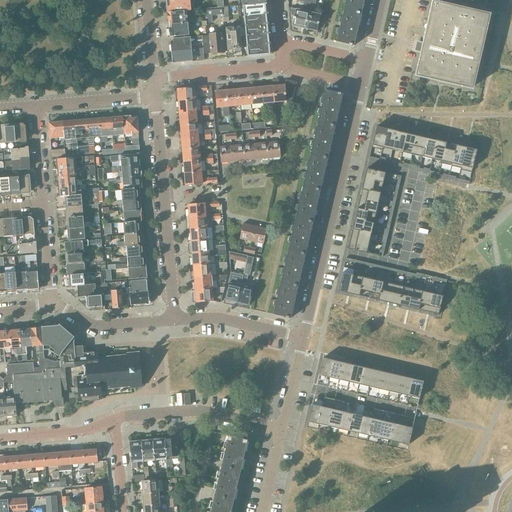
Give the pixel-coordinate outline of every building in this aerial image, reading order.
[(166,0),(167,12),(188,10),(189,10),(188,6),(192,5),(191,0),(166,0)] [(345,0),(343,11),(361,15),(364,0),(345,0)] [(420,51),(420,52),(415,74),(472,87),(479,60),(490,14),(431,0),(421,44),(417,43),(416,50),(420,51)] [(267,4),(242,6),(242,7),(243,7),(243,16),(268,14),(267,4)] [(212,16),(223,15),(222,7),(221,7),(217,8),(206,9),(207,13),(208,22),(212,22),(212,16)] [(304,28),(308,12),(290,8),(291,16),(294,17),(292,26),(304,28)] [(169,25),(189,23),(188,10),(167,12),(169,25)] [(361,15),(343,11),(336,42),(353,46),(361,15)] [(326,16),(308,12),(304,28),(316,31),(317,28),(323,29),(326,16)] [(244,26),(269,24),(268,14),(243,16),(243,17),(244,26)] [(169,25),(170,37),(190,35),(189,23),(169,25)] [(270,34),(269,24),(244,26),(244,27),(245,36),(270,34)] [(202,36),(203,41),(203,48),(204,54),(211,53),(211,54),(224,53),(222,28),(221,28),(221,26),(215,27),(215,29),(216,29),(217,34),(209,34),(210,36),(202,36)] [(241,49),(241,48),(239,27),(226,28),(228,50),(234,50),(235,51),(240,51),(239,49),(241,49)] [(246,46),(271,44),(270,34),(245,36),(245,37),(246,46)] [(179,50),(191,49),(190,38),(172,39),(172,42),(171,44),(171,53),(180,52),(179,50)] [(246,56),(246,57),(272,54),(271,44),(246,46),(246,47),(247,56),(246,56)] [(193,61),(191,49),(179,50),(180,52),(171,53),(172,61),(174,63),(193,61)] [(296,83),(285,81),(284,85),(286,102),(285,102),(286,104),(285,104),(286,111),(289,111),(296,83)] [(286,102),(284,85),(273,86),(275,103),(285,102),(286,102)] [(275,103),(273,86),(261,87),(262,104),(275,103)] [(262,104),(261,87),(250,88),(251,105),(262,104)] [(194,88),(177,89),(178,101),(195,100),(198,99),(198,91),(194,92),(194,88)] [(251,105),(250,88),(238,89),(239,106),(251,105)] [(297,88),(295,100),(300,101),(303,89),(297,88)] [(239,106),(238,89),(227,91),(228,107),(239,106)] [(325,90),(317,122),(335,126),(342,94),(325,90)] [(228,107),(227,91),(215,92),(216,108),(223,107),(224,116),(229,116),(228,107)] [(195,100),(178,101),(179,113),(196,112),(195,100)] [(196,112),(179,113),(180,125),(197,124),(196,112)] [(122,117),(124,134),(132,134),(132,139),(138,138),(138,133),(136,116),(130,116),(129,116),(129,115),(124,115),(124,117),(122,117)] [(116,118),(110,118),(112,138),(117,137),(116,135),(124,135),(124,134),(122,117),(121,117),(120,116),(117,116),(116,118)] [(99,119),(100,137),(107,136),(107,138),(112,138),(110,118),(105,118),(105,117),(100,117),(100,119),(99,119)] [(92,120),(86,120),(88,138),(88,140),(93,139),(93,137),(100,137),(99,119),(97,119),(96,118),(93,118),(92,120)] [(88,138),(86,120),(85,120),(85,119),(80,119),(80,121),(75,121),(76,139),(88,138)] [(64,122),(63,122),(64,138),(64,140),(71,139),(73,156),(78,155),(76,139),(75,121),(69,121),(69,120),(64,120),(64,122)] [(64,138),(63,122),(61,122),(60,121),(57,121),(56,122),(49,123),(50,139),(64,138)] [(327,159),(335,126),(317,122),(309,155),(327,159)] [(15,141),(14,125),(11,125),(11,124),(4,125),(6,142),(15,141)] [(197,124),(180,125),(181,138),(198,136),(197,124)] [(22,125),(14,125),(15,141),(25,141),(24,126),(22,125)] [(383,148),(382,148),(386,129),(376,126),(371,147),(382,150),(383,148)] [(396,131),(386,129),(382,148),(383,148),(392,150),(396,131)] [(406,134),(396,131),(392,150),(402,152),(406,134)] [(416,136),(406,134),(402,152),(412,154),(416,136)] [(198,136),(181,138),(182,149),(199,148),(198,136)] [(426,138),(416,136),(412,154),(422,157),(426,138)] [(436,140),(426,138),(422,157),(432,159),(436,140)] [(441,161),(442,161),(446,143),(436,140),(432,159),(441,161)] [(267,143),(268,158),(272,158),(281,158),(279,142),(267,143)] [(267,143),(255,144),(257,159),(260,159),(260,160),(269,159),(268,158),(267,143)] [(456,145),(446,143),(442,161),(441,161),(440,164),(451,166),(456,145)] [(243,145),(245,161),(253,160),(257,159),(255,144),(243,145)] [(139,152),(139,145),(125,146),(125,148),(126,153),(139,152)] [(243,145),(231,146),(233,162),(237,161),(237,162),(245,161),(243,145)] [(461,168),(466,147),(456,145),(451,166),(460,168),(461,168)] [(219,147),(221,163),(229,162),(233,162),(231,146),(219,147)] [(471,172),(476,150),(466,147),(461,168),(460,168),(460,170),(471,172)] [(11,161),(20,160),(20,158),(28,158),(27,148),(21,149),(16,149),(10,150),(11,155),(4,156),(4,160),(11,159),(11,161)] [(199,148),(182,149),(183,161),(200,160),(199,148)] [(65,149),(51,150),(52,157),(65,156),(65,149)] [(122,167),(139,166),(139,165),(140,164),(140,160),(138,159),(138,154),(110,157),(111,162),(121,161),(122,167)] [(320,190),(327,159),(309,155),(302,186),(320,190)] [(93,156),(57,159),(58,163),(56,164),(56,167),(58,168),(58,169),(76,167),(75,163),(94,161),(93,156)] [(28,158),(20,158),(20,160),(11,161),(12,171),(18,170),(29,169),(28,160),(28,158)] [(200,160),(183,161),(185,174),(201,172),(200,160)] [(76,167),(58,169),(58,170),(57,171),(57,174),(59,175),(59,178),(95,175),(96,175),(95,166),(89,166),(89,171),(76,172),(76,167)] [(141,175),(141,171),(139,170),(139,166),(122,167),(97,169),(98,180),(104,180),(103,174),(122,172),(122,178),(140,177),(140,176),(141,175)] [(366,168),(364,179),(382,183),(385,173),(366,168)] [(29,169),(18,170),(20,193),(21,193),(21,194),(26,194),(26,192),(27,192),(29,190),(28,174),(29,174),(29,169)] [(19,193),(20,193),(18,170),(12,171),(13,177),(9,178),(10,194),(13,193),(15,194),(18,194),(19,193)] [(201,172),(185,174),(186,186),(220,183),(219,178),(209,179),(209,178),(201,179),(201,172)] [(10,194),(9,178),(8,173),(4,174),(4,178),(0,178),(0,190),(0,196),(6,195),(7,194),(10,194)] [(95,175),(59,178),(59,181),(58,182),(58,187),(77,186),(77,181),(90,180),(90,181),(95,180),(95,175)] [(140,177),(122,178),(109,179),(109,184),(123,183),(123,189),(139,188),(141,188),(141,187),(142,186),(142,182),(140,182),(140,177)] [(364,179),(361,189),(380,193),(382,183),(364,179)] [(77,186),(58,187),(59,197),(65,196),(81,195),(86,194),(93,194),(99,193),(99,191),(99,189),(78,191),(77,186)] [(294,218),(313,222),(320,190),(302,186),(294,218)] [(139,188),(123,189),(121,190),(122,201),(140,199),(139,194),(140,193),(140,190),(139,189),(139,188)] [(361,189),(359,199),(378,203),(378,202),(380,193),(361,189)] [(86,194),(81,195),(65,196),(65,201),(64,202),(65,205),(66,206),(66,207),(82,205),(81,201),(87,200),(86,194)] [(123,212),(140,210),(140,209),(142,208),(141,205),(140,205),(140,199),(122,201),(116,201),(109,201),(109,206),(116,205),(123,205),(123,212)] [(378,202),(378,203),(359,199),(357,209),(376,213),(375,214),(378,214),(380,203),(378,202)] [(219,202),(187,205),(188,210),(187,210),(188,214),(189,217),(205,215),(205,208),(219,206),(219,202)] [(82,205),(66,207),(66,212),(65,213),(65,216),(67,217),(67,218),(83,217),(82,205)] [(375,214),(376,213),(357,209),(354,219),(373,223),(375,214)] [(140,210),(123,212),(124,223),(140,222),(142,222),(141,220),(143,219),(142,216),(141,215),(140,210)] [(220,214),(205,215),(189,217),(189,222),(188,223),(189,226),(190,227),(190,229),(206,228),(206,220),(220,219),(220,214)] [(83,217),(67,218),(67,219),(66,220),(66,224),(67,224),(68,229),(84,228),(89,227),(89,222),(83,222),(83,217)] [(23,235),(22,219),(20,219),(19,218),(16,218),(15,219),(12,220),(13,236),(23,235)] [(23,235),(23,239),(34,238),(34,236),(33,236),(32,220),(29,218),(22,219),(23,235)] [(305,254),(313,222),(294,218),(287,250),(305,254)] [(8,219),(2,219),(4,237),(13,236),(12,220),(9,220),(8,219)] [(354,219),(352,229),(371,233),(373,223),(354,219)] [(140,222),(124,223),(123,223),(124,234),(141,232),(141,231),(142,230),(142,227),(140,227),(140,222)] [(111,224),(108,224),(104,224),(105,235),(112,235),(111,224)] [(251,242),(255,227),(251,226),(243,224),(239,239),(251,242)] [(266,229),(259,227),(258,227),(258,228),(255,227),(251,242),(263,244),(266,229)] [(84,228),(68,229),(68,230),(67,231),(67,235),(68,235),(69,240),(85,239),(84,228)] [(202,240),(208,240),(206,228),(190,229),(190,234),(189,235),(190,238),(191,239),(191,241),(202,240)] [(352,229),(350,238),(369,243),(369,242),(371,233),(352,229)] [(126,247),(142,245),(142,241),(143,240),(143,236),(141,236),(141,234),(124,236),(124,242),(116,243),(117,247),(126,247)] [(369,242),(369,243),(350,238),(348,249),(368,254),(371,243),(369,242)] [(192,252),(192,254),(209,252),(208,240),(202,240),(191,241),(191,246),(190,248),(191,251),(192,252)] [(66,253),(84,252),(83,247),(88,246),(87,241),(65,243),(66,247),(64,248),(65,251),(66,252),(66,253)] [(24,244),(23,244),(19,244),(19,254),(35,253),(35,243),(24,244)] [(127,257),(144,256),(144,251),(145,251),(145,247),(144,246),(143,245),(142,245),(126,247),(127,257)] [(287,250),(279,282),(298,286),(305,254),(287,250)] [(211,264),(210,256),(217,256),(225,255),(225,251),(220,251),(216,252),(209,252),(192,254),(192,259),(191,260),(192,263),(193,264),(193,266),(210,264),(211,264)] [(67,264),(89,262),(89,257),(84,257),(84,252),(66,253),(66,255),(65,256),(65,259),(67,260),(67,264)] [(229,258),(236,260),(237,254),(229,252),(229,258)] [(25,256),(25,262),(25,266),(29,266),(29,261),(36,261),(36,255),(25,256)] [(247,255),(244,268),(242,274),(243,275),(242,280),(237,302),(242,303),(243,304),(246,305),(247,304),(249,305),(253,288),(245,286),(251,257),(247,255)] [(144,256),(127,257),(128,264),(115,265),(108,265),(108,269),(116,269),(116,270),(122,269),(128,268),(145,267),(145,262),(146,262),(146,257),(144,257),(144,256)] [(97,262),(89,262),(67,264),(68,269),(66,270),(67,273),(68,273),(68,275),(86,274),(90,273),(90,267),(105,266),(105,261),(103,261),(97,262)] [(210,269),(210,264),(193,266),(193,271),(193,272),(193,276),(194,276),(194,278),(212,277),(211,269),(210,269)] [(145,267),(128,268),(129,279),(146,278),(146,277),(148,276),(147,273),(146,272),(145,267)] [(338,291),(348,293),(353,275),(354,270),(343,267),(338,291)] [(26,272),(15,273),(16,290),(17,290),(18,292),(22,291),(22,290),(27,289),(26,273),(26,272)] [(37,272),(26,273),(27,289),(27,290),(32,289),(33,291),(37,291),(37,289),(38,289),(37,272)] [(15,273),(4,274),(6,291),(7,293),(11,292),(12,291),(16,290),(15,273)] [(87,285),(86,274),(68,275),(69,281),(67,282),(68,285),(69,286),(69,287),(77,286),(87,285)] [(348,293),(358,296),(363,277),(362,277),(353,275),(348,293)] [(362,277),(363,277),(358,296),(368,298),(372,279),(373,280),(374,277),(362,275),(362,277)] [(195,291),(211,289),(213,289),(212,277),(194,278),(194,284),(194,285),(194,288),(195,288),(195,291)] [(237,302),(242,280),(238,279),(237,285),(228,283),(224,299),(226,300),(227,300),(230,301),(231,301),(237,302)] [(373,280),(372,279),(368,298),(378,300),(382,282),(373,280)] [(388,303),(392,284),(393,284),(394,282),(382,279),(382,282),(378,300),(388,303)] [(146,280),(129,281),(130,293),(147,291),(147,286),(148,285),(148,282),(147,281),(146,280)] [(122,294),(121,289),(121,282),(117,282),(117,287),(111,287),(113,307),(114,307),(115,309),(118,308),(119,307),(123,307),(122,299),(122,294)] [(290,318),(294,304),(298,286),(279,282),(272,314),(290,318)] [(107,284),(95,285),(87,285),(77,286),(77,291),(76,292),(76,295),(78,296),(78,297),(86,297),(96,296),(95,289),(107,288),(107,284)] [(393,284),(392,284),(388,303),(398,305),(402,286),(393,284)] [(408,307),(412,289),(402,286),(398,305),(408,307)] [(428,312),(432,293),(433,294),(433,291),(422,288),(421,291),(422,291),(418,310),(428,312)] [(212,301),(211,289),(195,291),(195,296),(195,297),(195,300),(196,301),(196,302),(212,301)] [(421,291),(412,289),(408,307),(418,310),(422,291),(421,291)] [(130,293),(122,294),(122,299),(130,298),(131,305),(145,303),(146,305),(148,305),(150,303),(149,301),(148,300),(147,291),(130,293)] [(433,294),(432,293),(428,312),(438,314),(443,296),(433,294)] [(86,307),(88,309),(90,309),(91,307),(105,306),(104,295),(96,296),(86,297),(87,303),(86,304),(86,307)] [(59,355),(62,352),(74,337),(60,325),(41,326),(43,346),(48,345),(48,348),(58,356),(59,355)] [(45,372),(45,369),(45,362),(43,346),(41,326),(34,327),(33,329),(31,329),(32,346),(38,345),(39,367),(33,367),(33,368),(34,373),(45,372)] [(32,346),(31,329),(30,329),(29,327),(25,328),(24,329),(20,330),(22,361),(27,361),(26,346),(32,346)] [(10,348),(9,331),(8,331),(7,329),(3,330),(3,331),(0,331),(0,353),(1,363),(5,363),(4,348),(10,348)] [(22,361),(20,330),(15,330),(15,329),(10,329),(10,331),(9,331),(10,348),(16,347),(18,362),(22,361)] [(74,336),(74,337),(62,352),(65,355),(69,354),(70,359),(75,358),(75,367),(82,366),(82,367),(84,367),(84,370),(87,370),(98,369),(100,388),(100,387),(130,384),(130,386),(131,386),(131,387),(140,386),(141,386),(140,378),(145,376),(145,373),(145,372),(143,372),(143,367),(144,366),(144,362),(139,361),(138,353),(136,353),(136,354),(127,355),(128,355),(127,355),(127,357),(97,360),(97,358),(96,352),(86,353),(85,346),(74,347),(73,344),(73,343),(73,342),(73,341),(73,339),(74,338),(75,337),(74,336)] [(34,373),(23,374),(13,375),(14,380),(13,380),(14,382),(15,395),(15,402),(16,402),(51,399),(56,407),(62,406),(62,399),(63,398),(62,391),(67,390),(65,369),(66,367),(75,367),(75,358),(70,359),(69,354),(65,355),(62,352),(59,355),(60,361),(60,368),(45,369),(45,372),(34,373)] [(329,378),(333,360),(322,358),(318,375),(329,378)] [(333,360),(329,378),(339,380),(343,363),(333,360)] [(45,362),(45,369),(60,368),(60,361),(45,362)] [(343,363),(339,380),(349,383),(353,365),(343,363)] [(353,365),(349,383),(358,385),(363,367),(353,365)] [(363,367),(358,385),(368,387),(372,370),(363,367)] [(98,369),(87,370),(87,377),(74,378),(75,387),(78,387),(78,392),(79,392),(80,400),(101,398),(100,389),(101,389),(100,387),(100,388),(98,369)] [(372,370),(368,387),(378,389),(382,372),(372,370)] [(382,372),(378,389),(388,392),(392,374),(382,372)] [(392,374),(388,392),(398,394),(402,376),(392,374)] [(7,375),(4,380),(4,383),(14,382),(13,380),(14,380),(13,375),(8,375),(7,375)] [(402,376),(398,394),(408,396),(412,379),(402,376)] [(412,379),(408,396),(419,399),(423,381),(412,379)] [(15,395),(4,396),(6,416),(11,416),(14,419),(17,415),(16,402),(15,402),(15,395)] [(318,424),(322,407),(312,404),(307,422),(318,424)] [(318,424),(328,427),(332,409),(322,407),(318,424)] [(332,409),(328,427),(338,429),(342,411),(332,409)] [(338,429),(348,431),(352,413),(342,411),(338,429)] [(352,413),(348,431),(358,433),(362,416),(352,413)] [(372,418),(362,416),(358,433),(368,436),(372,418)] [(372,418),(368,436),(378,438),(382,420),(372,418)] [(392,423),(382,420),(378,438),(388,440),(392,423)] [(392,423),(388,440),(397,443),(402,425),(392,423)] [(412,427),(402,425),(397,443),(408,445),(412,427)] [(228,435),(221,465),(240,470),(247,440),(228,435)] [(172,467),(171,457),(178,457),(177,446),(179,445),(178,437),(169,438),(169,439),(165,439),(166,457),(167,467),(172,467)] [(158,440),(153,440),(155,461),(161,460),(161,457),(166,457),(165,439),(163,439),(162,438),(158,438),(158,440)] [(146,441),(142,441),(143,462),(155,461),(153,440),(152,440),(151,439),(147,439),(146,441)] [(143,462),(142,441),(140,441),(139,440),(135,440),(134,442),(129,442),(131,468),(136,467),(136,462),(143,462)] [(84,451),(85,463),(98,462),(97,450),(84,451)] [(70,452),(71,464),(85,463),(84,451),(70,452)] [(57,453),(58,465),(71,464),(70,452),(57,453)] [(44,454),(45,466),(58,465),(57,453),(44,454)] [(31,455),(32,467),(45,466),(44,454),(31,455)] [(17,456),(18,468),(32,467),(31,455),(17,456)] [(188,455),(180,456),(181,474),(189,473),(188,455)] [(4,457),(5,470),(18,468),(17,456),(4,457)] [(221,465),(214,495),(233,500),(240,470),(221,465)] [(145,481),(141,481),(142,490),(143,490),(143,493),(159,492),(158,480),(149,481),(145,481)] [(101,487),(86,488),(87,500),(102,498),(101,487)] [(159,492),(143,493),(143,495),(142,495),(143,502),(144,502),(144,506),(160,504),(159,492)] [(230,511),(233,500),(214,495),(209,511),(230,511)] [(57,511),(56,496),(45,496),(46,511),(57,511)] [(26,498),(0,500),(0,511),(25,511),(25,510),(27,510),(26,498)] [(102,498),(87,500),(88,511),(103,510),(102,498)] [(72,511),(72,506),(70,506),(70,501),(62,502),(62,511),(72,511)]
